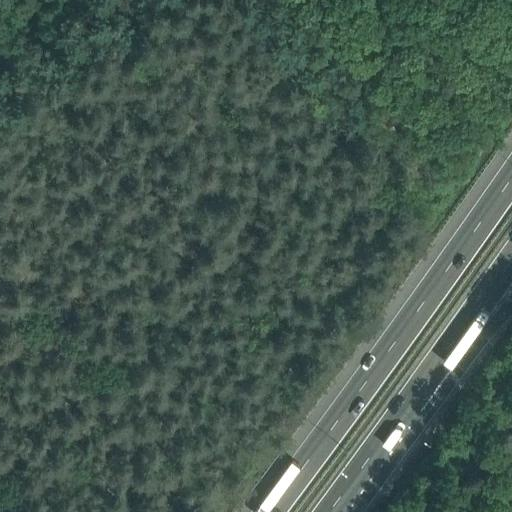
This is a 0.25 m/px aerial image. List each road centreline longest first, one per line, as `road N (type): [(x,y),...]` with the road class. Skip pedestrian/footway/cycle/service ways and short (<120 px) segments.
road 1 (motorway): [(511,173),(266,511)]
road 2 (motorway): [(406,408),(511,258)]
road 3 (motorway): [(406,408),(511,302)]
road 4 (motorway): [(327,511),(406,408)]
